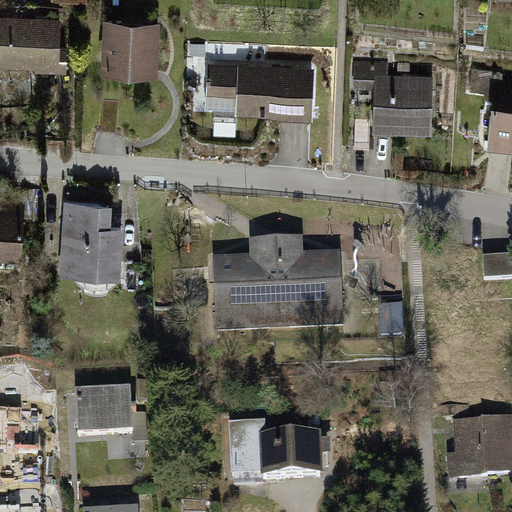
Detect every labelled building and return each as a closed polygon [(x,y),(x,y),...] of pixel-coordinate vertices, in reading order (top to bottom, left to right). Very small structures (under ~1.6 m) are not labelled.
[(70,65),(73,11),(0,7),(0,39),(5,39),(3,62),(70,65)] [(171,17),(116,16),(115,68),(170,69),(171,17)] [(438,130),(440,73),(395,72),(395,59),(363,58),(362,82),(386,83),(385,128),(438,130)] [(325,66),(216,61),(214,110),(323,115),(325,66)] [(511,84),(503,83),(497,141),(511,142),(511,84)] [(0,212),(0,254),(33,255),(34,194),(1,193),(0,212)] [(132,200),(73,200),(73,270),(132,270),(132,200)] [(345,325),(341,256),(302,258),(301,240),(254,243),(255,260),(215,261),(218,331),(345,325)] [(144,390),(75,395),(78,437),(146,433),(144,390)] [(511,477),(511,421),(448,428),(454,483),(511,477)] [(334,483),(332,436),(275,438),(275,425),(238,426),(240,487),(334,483)] [(49,436),(0,436),(0,487),(50,487),(49,436)]
